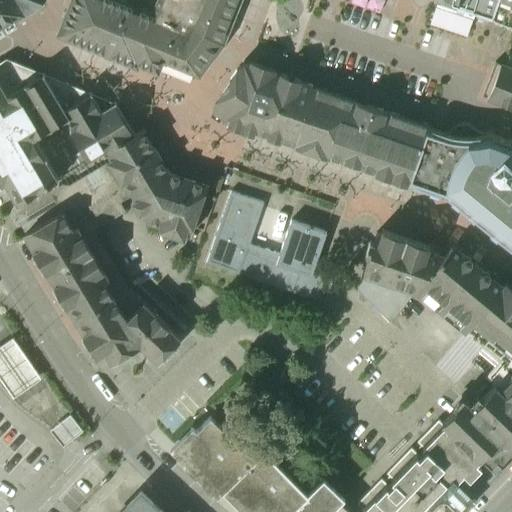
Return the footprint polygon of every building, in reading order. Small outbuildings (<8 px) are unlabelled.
[(0,0),(0,27),(43,1),(39,0),(0,0)] [(159,0),(153,15),(116,0),(72,0),(58,34),(135,65),(136,63),(156,71),(161,59),(198,74),(222,42),(238,0),(159,0)] [(435,0),(435,2),(491,21),(498,0),(435,0)] [(511,0),(498,0),(491,21),(511,28),(511,0)] [(53,91),(43,74),(27,83),(15,62),(0,71),(0,176),(16,204),(57,179),(32,137),(67,117),(73,128),(101,112),(90,93),(76,101),(66,83),(53,91)] [(511,68),(495,62),(482,96),(511,107),(511,68)] [(278,75),(243,63),(212,110),(222,118),(222,119),(259,132),(278,75)] [(314,87),(278,75),(259,132),(294,144),(314,87)] [(314,87),(294,144),(408,183),(427,126),(314,87)] [(133,134),(114,103),(101,112),(73,128),(70,130),(88,161),(105,151),(133,134)] [(154,127),(151,123),(143,128),(145,132),(168,171),(175,163),(154,127)] [(427,126),(408,183),(447,197),(511,250),(511,142),(489,133),(482,133),(479,132),(467,124),(460,124),(456,125),(453,127),(451,128),(449,131),(447,133),(427,126)] [(145,132),(143,128),(133,134),(105,151),(107,154),(113,164),(131,193),(168,171),(145,132)] [(57,179),(16,204),(18,207),(30,227),(35,224),(35,215),(54,204),(54,203),(55,202),(57,195),(70,187),(78,189),(101,175),(102,170),(113,164),(107,154),(105,151),(57,179)] [(222,178),(175,163),(168,171),(206,184),(218,188),(222,178)] [(131,193),(113,164),(102,170),(101,175),(117,202),(118,202),(131,194),(131,193)] [(168,171),(131,193),(131,194),(147,220),(189,234),(206,184),(168,171)] [(101,175),(78,189),(70,187),(57,195),(55,202),(54,203),(54,204),(35,215),(35,224),(30,227),(32,229),(61,212),(71,229),(75,226),(91,252),(101,246),(92,230),(124,211),(118,202),(117,202),(101,175)] [(230,192),(206,262),(254,278),(263,249),(248,244),(261,203),(230,192)] [(32,229),(24,234),(50,277),(91,252),(75,226),(71,229),(61,212),(32,229)] [(279,255),(263,249),(254,278),(303,295),(313,267),(324,233),(290,221),(279,255)] [(443,255),(376,232),(357,290),(389,321),(419,285),(443,255)] [(127,289),(101,246),(91,252),(107,278),(103,281),(113,298),(127,289)] [(500,287),(451,246),(443,255),(419,285),(468,325),(500,287)] [(91,252),(50,277),(76,320),(113,298),(103,281),(107,278),(91,252)] [(313,267),(303,295),(315,300),(325,271),(313,267)] [(325,271),(315,300),(324,302),(333,274),(325,271)] [(511,296),(500,287),(468,325),(464,330),(501,359),(486,377),(495,385),(511,401),(511,296)] [(113,298),(76,320),(96,354),(104,349),(111,361),(140,343),(157,360),(179,337),(128,288),(127,289),(113,298)] [(38,378),(10,339),(0,345),(0,378),(12,396),(38,378)] [(511,447),(511,401),(495,385),(472,408),(465,401),(443,424),(490,470),(511,447)] [(81,430),(69,414),(60,422),(71,437),(81,430)] [(306,494),(262,450),(257,455),(240,438),(236,443),(209,416),(195,430),(192,426),(169,448),(216,496),(222,491),(242,511),(321,511),(336,497),(341,501),(343,498),(323,477),(306,494)] [(443,424),(437,419),(416,440),(424,448),(418,454),(410,446),(386,472),(393,479),(388,484),(380,477),(356,503),(363,510),(361,511),(351,511),(344,505),(341,501),(336,497),(321,511),(451,511),(491,471),(443,424)] [(71,437),(60,422),(51,429),(62,443),(67,440),(71,437)] [(161,511),(140,492),(120,511),(161,511)]
